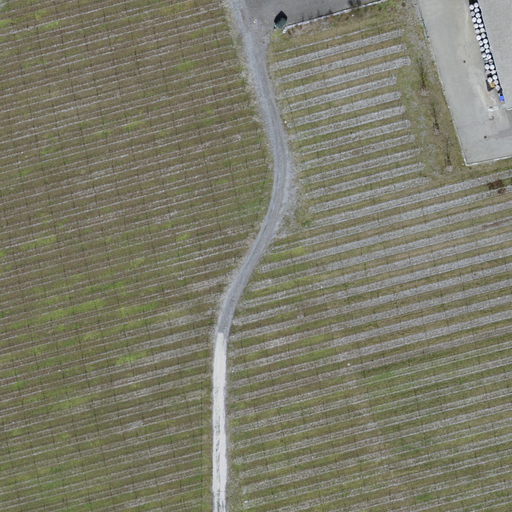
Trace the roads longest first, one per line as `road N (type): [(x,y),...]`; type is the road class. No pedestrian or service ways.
road 1 (track): [(239,0),(280,163),(270,222),(222,334),(219,511)]
road 2 (unknown): [(270,222),(335,327),(409,511)]
